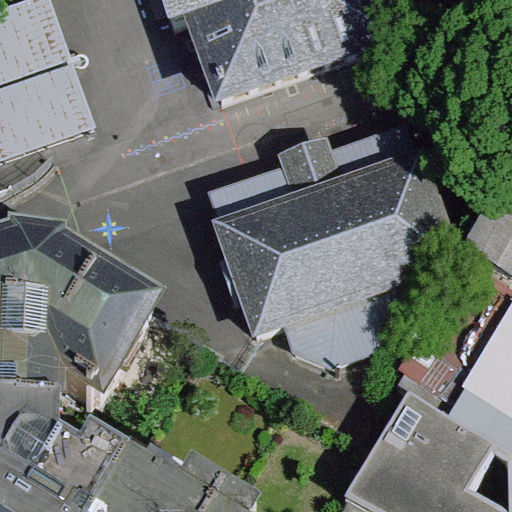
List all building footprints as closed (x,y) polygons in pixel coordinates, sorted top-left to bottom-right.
[(164,0),(177,34),(196,28),(225,108),(388,50),(370,0),(164,0)] [(0,161),(90,130),(43,1),(0,15),(0,161)] [(406,138),(217,205),(230,240),(224,242),(260,344),(290,333),(455,275),(406,138)] [(511,172),(505,172),(457,256),(511,288),(511,172)] [(25,266),(0,274),(0,428),(58,428),(59,400),(50,393),(39,393),(40,380),(46,374),(57,380),(56,388),(102,415),(155,329),(56,269),(25,266)] [(455,275),(290,333),(300,361),(331,374),(415,343),(455,275)] [(461,396),(467,400),(511,325),(511,303),(455,275),(415,343),(394,380),(451,412),(461,396)] [(451,412),(444,424),(510,464),(511,461),(511,426),(467,400),(461,396),(451,412)] [(444,424),(412,406),(350,509),(355,511),(511,511),(511,464),(510,464),(444,424)] [(58,428),(0,428),(0,511),(111,511),(128,483),(93,461),(83,478),(62,466),(55,469),(51,461),(57,457),(58,428)] [(184,511),(176,511),(128,483),(111,511),(220,511),(193,497),(184,511)]
